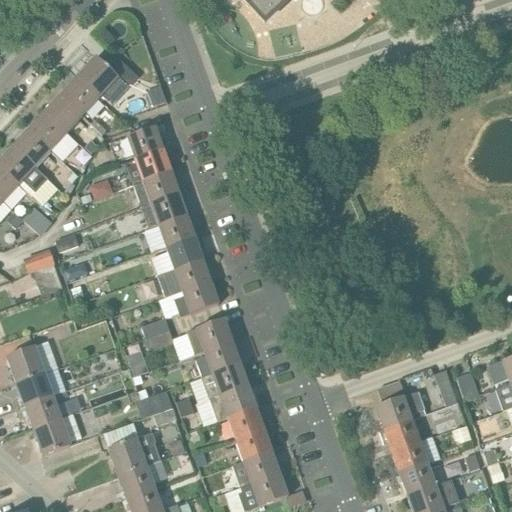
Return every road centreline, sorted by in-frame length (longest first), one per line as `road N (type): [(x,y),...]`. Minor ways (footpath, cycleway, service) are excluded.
road 1 (residential): [(511,5),(209,114)]
road 2 (residential): [(311,397),(209,114)]
road 3 (residential): [(311,397),(511,332)]
road 4 (residential): [(354,511),(311,397)]
road 5 (residential): [(209,114),(169,0)]
